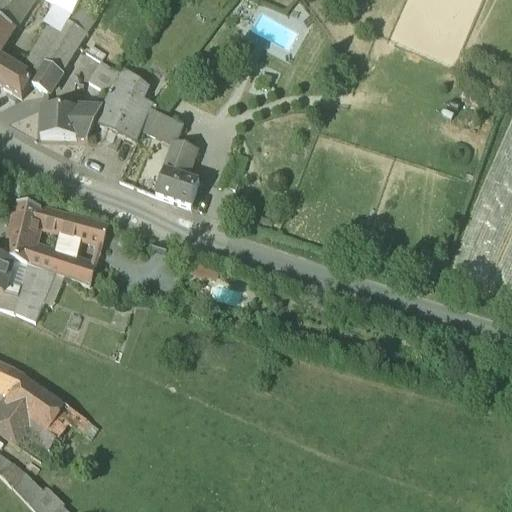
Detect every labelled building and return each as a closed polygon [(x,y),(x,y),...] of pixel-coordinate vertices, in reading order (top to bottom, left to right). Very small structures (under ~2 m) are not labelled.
[(7,0),(0,12),(0,27),(13,35),(35,0),(7,0)] [(86,0),(44,0),(75,19),(85,2),(86,0)] [(94,26),(77,15),(75,19),(67,31),(69,32),(71,33),(85,40),(94,26)] [(0,27),(0,54),(13,35),(0,27)] [(71,33),(69,32),(62,44),(61,46),(76,55),(85,40),(71,33)] [(19,81),(11,77),(2,93),(21,105),(30,90),(32,92),(61,46),(62,44),(49,36),(21,83),(19,81)] [(61,46),(32,92),(47,101),(76,55),(61,46)] [(12,75),(0,68),(0,91),(2,93),(11,77),(12,75)] [(123,82),(100,69),(88,89),(111,102),(123,82)] [(124,78),(123,82),(111,102),(94,132),(136,150),(142,137),(142,138),(151,118),(154,112),(136,103),(143,91),(124,78)] [(100,117),(41,115),(40,142),(76,144),(85,144),(90,139),(94,132),(100,119),(99,119),(100,117)] [(182,133),(151,118),(142,138),(174,151),(175,149),(182,133)] [(195,156),(175,149),(174,151),(170,163),(190,170),(195,156)] [(190,170),(170,163),(165,176),(161,188),(156,203),(190,215),(199,189),(185,183),(190,170)] [(230,172),(222,191),(235,196),(243,177),(230,172)] [(161,188),(143,181),(138,196),(156,203),(161,188)] [(47,217),(16,209),(4,264),(12,266),(28,271),(32,255),(37,234),(43,236),(47,217)] [(84,227),(47,217),(43,236),(78,245),(84,227)] [(106,233),(84,227),(78,245),(100,252),(106,233)] [(93,272),(32,255),(28,271),(55,280),(86,291),(93,272)] [(4,264),(0,262),(0,297),(3,298),(12,266),(4,264)] [(55,280),(28,271),(18,303),(42,312),(55,280)] [(219,285),(193,276),(189,289),(199,294),(201,290),(215,295),(219,285)] [(42,312),(18,303),(13,320),(35,329),(42,312)] [(82,324),(72,320),(67,331),(78,335),(82,324)] [(23,382),(12,376),(4,372),(0,384),(0,391),(11,400),(23,382)] [(65,410),(23,382),(11,400),(6,408),(48,436),(65,410)] [(48,436),(6,408),(0,416),(0,438),(17,450),(27,436),(41,446),(48,436)] [(89,426),(77,418),(70,430),(80,437),(89,426)] [(25,479),(1,461),(0,462),(0,479),(12,492),(25,479)] [(57,511),(25,479),(12,492),(13,493),(31,511),(57,511)]
